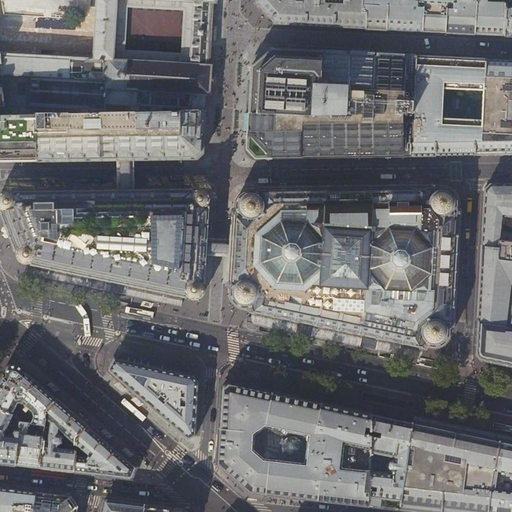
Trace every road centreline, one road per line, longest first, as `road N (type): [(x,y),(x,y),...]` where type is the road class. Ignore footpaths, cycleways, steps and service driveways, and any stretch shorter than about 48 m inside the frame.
road 1 (residential): [(0,177),(477,171)]
road 2 (tertiary): [(5,328),(93,395),(204,499)]
road 3 (primary): [(462,397),(213,345)]
road 4 (residential): [(511,48),(272,37)]
road 5 (primary): [(213,345),(0,300)]
road 6 (residential): [(463,382),(477,171)]
road 7 (residential): [(204,499),(213,345)]
